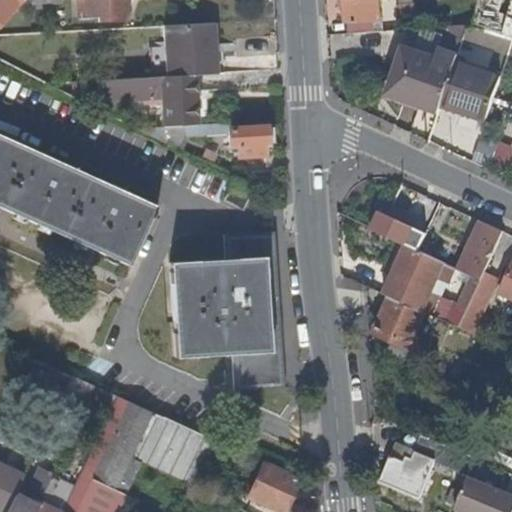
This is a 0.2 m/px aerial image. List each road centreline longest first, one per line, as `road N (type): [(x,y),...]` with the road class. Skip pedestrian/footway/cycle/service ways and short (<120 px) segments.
road 1 (secondary): [(345,511),(308,126)]
road 2 (residential): [(511,206),(351,133),(308,126)]
road 3 (secondary): [(308,126),(301,0)]
